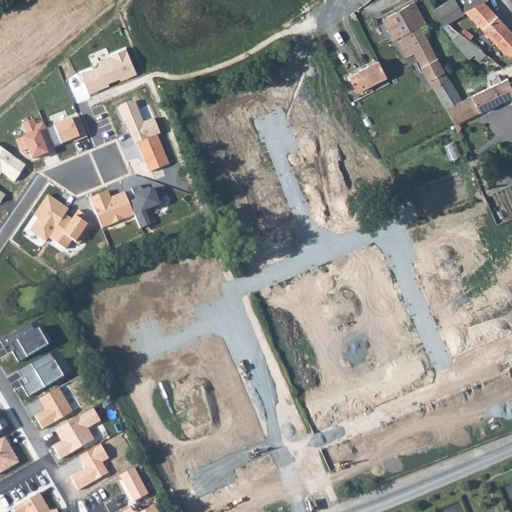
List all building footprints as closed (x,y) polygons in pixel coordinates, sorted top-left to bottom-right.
[(487,0),(449,0),(433,9),(442,26),(448,23),(466,12),(464,10),(482,0),(484,2),(488,0),(487,0)] [(510,30),(484,2),(482,0),(464,10),(466,12),(495,43),(510,30)] [(425,22),(414,2),(382,20),(392,41),(396,39),(404,35),(406,38),(398,42),(406,57),(413,53),(418,61),(415,63),(420,74),(424,72),(433,88),(449,80),(437,59),(421,25),(425,22)] [(511,32),(510,30),(495,43),(508,57),(511,52),(511,32)] [(474,66),(486,55),(485,54),(460,33),(452,40),(474,66)] [(109,56),(99,60),(101,65),(81,73),(90,93),(109,86),(108,83),(120,78),(120,80),(136,74),(125,47),(108,53),(109,56)] [(356,92),(386,77),(377,61),(348,77),(351,83),(348,84),(351,89),(353,88),(356,92)] [(461,101),(449,80),(433,88),(452,123),(451,123),(457,131),(459,130),(460,125),(457,123),(511,97),(511,81),(509,83),(507,78),(461,101)] [(135,145),(137,144),(157,136),(161,134),(154,118),(143,123),(135,102),(119,108),(135,145)] [(66,120),(46,128),(53,143),(55,148),(72,140),(72,142),(87,137),(77,113),(65,118),(66,120)] [(34,120),(24,124),(29,135),(18,140),(23,151),(28,149),(33,160),(49,153),(46,146),(53,143),(46,128),(43,121),(36,124),(34,120)] [(157,136),(137,144),(150,173),(170,164),(157,136)] [(450,158),(460,155),(456,141),(446,144),(450,158)] [(0,147),(0,173),(1,172),(15,182),(26,165),(0,147)] [(136,199),(130,202),(135,215),(140,227),(150,223),(145,211),(160,205),(154,190),(149,187),(142,190),(140,186),(132,189),(136,199)] [(108,191),(91,198),(102,228),(135,215),(130,202),(125,192),(110,197),(108,191)] [(47,195),(34,215),(38,218),(30,232),(46,243),(49,239),(65,213),(69,209),(47,195)] [(72,217),(65,213),(49,239),(66,249),(71,240),(76,243),(88,224),(82,221),(86,215),(77,209),(72,217)] [(30,324),(1,341),(5,347),(12,343),(16,350),(13,352),(19,362),(48,345),(38,327),(34,330),(30,324)] [(51,352),(19,370),(23,377),(24,377),(28,382),(21,386),(28,397),(64,377),(51,352)] [(59,388),(40,399),(46,410),(35,416),(42,429),(73,412),(59,388)] [(93,407),(55,430),(62,441),(53,446),(60,458),(94,438),(88,428),(101,421),(93,407)] [(6,436),(0,439),(0,472),(19,462),(9,444),(10,443),(6,436)] [(99,443),(77,456),(85,468),(69,477),(77,492),(109,474),(101,461),(107,458),(99,443)] [(135,467),(120,474),(133,501),(148,494),(135,467)] [(40,493),(13,509),(14,511),(58,511),(58,509),(50,510),(40,493)]
